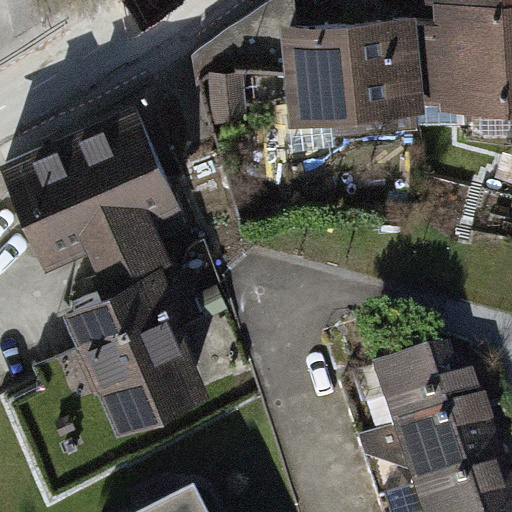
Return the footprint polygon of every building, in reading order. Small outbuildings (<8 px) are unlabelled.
[(511,0),(431,0),(436,108),(511,104),(511,0)] [(413,13),(279,21),(285,123),(419,114),(413,13)] [(128,98),(0,155),(0,157),(52,274),(181,217),(128,98)] [(373,183),(339,189),(343,213),(377,207),(373,183)] [(150,264),(56,305),(107,425),(202,384),(150,264)] [(356,379),(376,439),(488,401),(468,341),(356,379)] [(376,439),(396,498),(508,460),(488,401),(376,439)] [(396,498),(400,511),(511,511),(511,472),(508,460),(396,498)] [(189,511),(229,511),(221,495),(189,511)]
